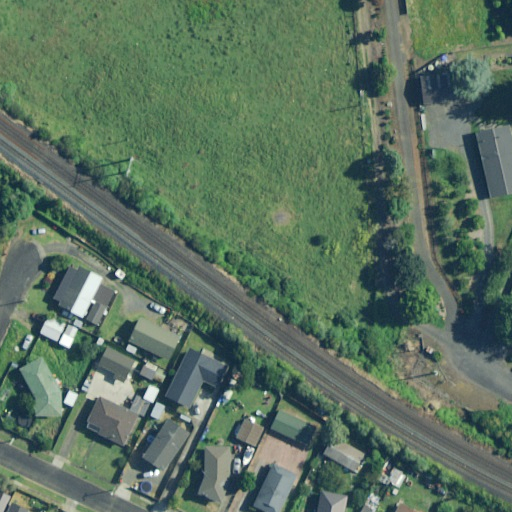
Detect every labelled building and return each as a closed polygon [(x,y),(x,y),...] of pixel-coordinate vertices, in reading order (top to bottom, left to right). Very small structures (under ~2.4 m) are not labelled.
[(511,130),(510,122),(477,130),(492,195),(511,190),(511,130)] [(101,276),(76,263),(56,304),(81,317),(101,276)] [(108,308),(96,303),(87,320),(99,326),(108,308)] [(182,335),(139,314),(127,339),(171,360),(182,335)] [(79,330),(49,316),(41,334),(71,348),(79,330)] [(100,367),(128,381),(138,361),(109,347),(100,367)] [(228,369),(193,350),(168,396),(190,408),(205,380),(218,388),(228,369)] [(41,353),(18,366),(36,396),(36,413),(62,413),(61,387),(41,353)] [(169,373),(149,361),(141,374),(153,382),(155,377),(163,382),(169,373)] [(161,390),(151,385),(145,398),(154,403),(161,390)] [(137,415),(98,396),(84,426),(122,444),(137,415)] [(167,407),(158,403),(152,416),(162,420),(167,407)] [(325,431),(282,410),(272,429),(308,446),(309,444),(317,448),(325,431)] [(190,433),(167,418),(141,456),(164,471),(190,433)] [(265,429),(246,419),(237,438),(256,447),(265,429)] [(366,454),(336,437),(326,455),(356,472),(366,454)] [(230,446),(205,445),(205,475),(198,492),(221,502),(230,482),(230,446)] [(279,511),(298,473),(271,460),(251,503),(270,511),(279,511)] [(344,511),(347,494),(322,490),(318,511),(344,511)] [(420,511),(400,502),(395,511),(420,511)]
